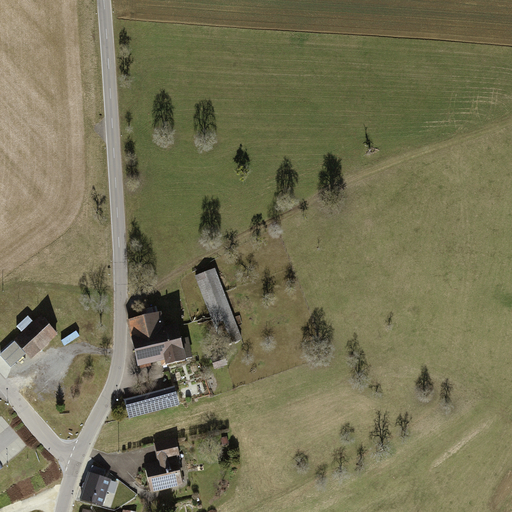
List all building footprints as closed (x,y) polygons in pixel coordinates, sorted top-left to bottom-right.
[(219,268),(198,276),(224,348),(245,340),(219,268)] [(165,312),(131,321),(143,367),(170,360),(172,367),(194,361),(184,324),(169,328),(165,312)] [(45,316),(9,348),(26,368),(63,336),(45,316)] [(180,385),(127,399),(133,420),(185,406),(180,385)] [(162,462),(149,466),(156,495),(190,486),(184,462),(187,461),(181,438),(157,444),(162,462)] [(119,481),(92,474),(86,498),(112,505),(119,481)]
